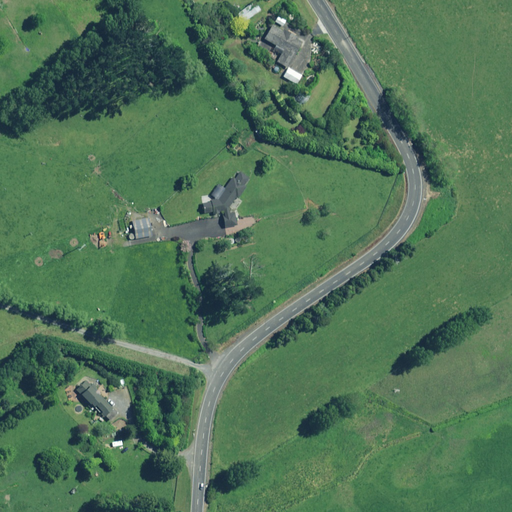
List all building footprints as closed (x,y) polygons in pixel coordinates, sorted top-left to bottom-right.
[(254,9),(251,4),(237,14),(242,23),(260,10),(258,6),(254,9)] [(286,20),(278,16),(275,22),(283,26),(286,20)] [(287,68),(302,42),(296,39),(298,37),(284,29),(283,32),(270,24),(262,38),(283,50),(277,62),(287,68)] [(288,68),(283,77),(292,81),(290,85),(294,88),(301,76),(288,68)] [(303,99),(299,95),(294,102),(299,105),(303,99)] [(202,203),(203,213),(212,212),(212,216),(219,215),(219,212),(223,211),(224,229),(237,227),(235,212),(229,212),(228,207),(235,198),(238,200),(246,188),(244,186),(250,178),(239,170),(225,189),(218,184),(210,196),(215,200),(210,200),(210,202),(202,203)] [(148,218),(133,220),(136,238),(151,236),(148,218)] [(87,381),(77,391),(82,396),(80,397),(91,409),(93,406),(104,417),(113,409),(96,391),(98,390),(93,386),(92,387),(87,381)]
